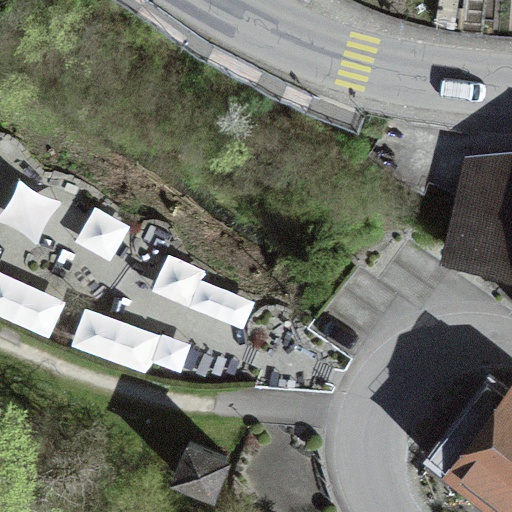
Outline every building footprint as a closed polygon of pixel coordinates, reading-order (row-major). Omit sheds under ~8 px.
[(511,172),(503,173),(469,165),(449,250),(511,265),(511,172)] [(0,259),(0,296),(65,294),(63,258),(0,259)] [(88,298),(84,336),(155,344),(159,306),(88,298)] [(426,455),(460,481),(470,469),(511,502),(511,391),(489,374),(426,455)] [(189,439),(175,473),(214,489),(228,455),(189,439)]
